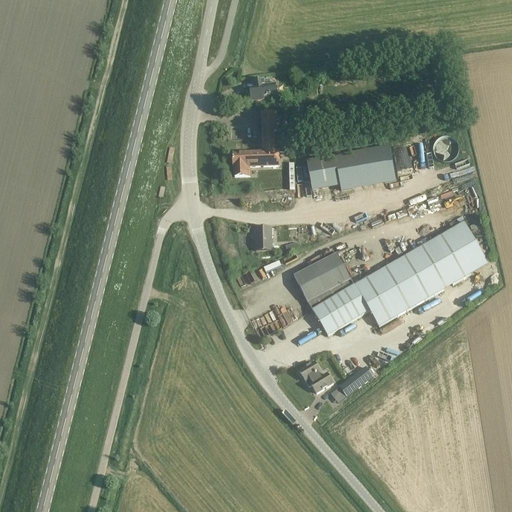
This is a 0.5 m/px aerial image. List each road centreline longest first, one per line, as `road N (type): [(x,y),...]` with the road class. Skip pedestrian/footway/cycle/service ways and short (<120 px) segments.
road 1 (secondary): [(39,511),(167,0)]
road 2 (track): [(123,0),(0,494)]
road 3 (unclassified): [(377,511),(244,349),(190,209)]
road 4 (unclassified): [(90,511),(162,225),(190,209)]
road 5 (unclassified): [(190,209),(189,129),(212,0)]
